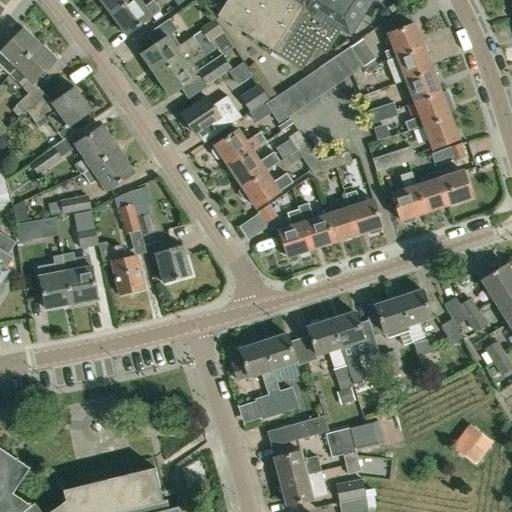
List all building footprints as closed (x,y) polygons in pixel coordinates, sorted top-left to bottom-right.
[(99,0),(111,15),(130,0),(99,0)] [(153,0),(152,0),(144,7),(138,0),(130,0),(111,15),(126,35),(161,9),(153,0)] [(200,0),(207,8),(218,0),(200,0)] [(229,0),(218,17),(300,69),(315,46),(325,52),(339,29),(349,36),(371,0),(229,0)] [(154,46),(141,54),(155,75),(169,65),(171,68),(209,42),(201,30),(176,47),(168,36),(177,30),(170,19),(146,35),(154,46)] [(223,20),(208,28),(213,38),(228,31),(223,20)] [(423,47),(414,24),(388,34),(393,48),(384,51),(388,60),(397,57),(423,47)] [(39,44),(23,29),(1,52),(0,52),(0,66),(9,75),(39,44)] [(362,38),(351,46),(364,65),(375,57),(362,38)] [(169,65),(155,75),(168,96),(180,88),(188,99),(207,87),(206,86),(231,69),(225,61),(222,56),(221,55),(220,56),(194,74),(189,67),(216,49),(210,41),(209,42),(171,68),(169,65)] [(44,94),(33,82),(55,60),(39,44),(9,75),(28,93),(15,106),(23,114),(27,111),(28,112),(46,94),(45,93),(44,94)] [(331,59),(339,72),(359,59),(350,46),(331,59)] [(406,80),(432,70),(423,47),(397,57),(388,60),(386,61),(395,84),(406,80)] [(344,79),(339,72),(331,59),(321,66),(335,86),(344,79)] [(359,59),(339,72),(344,79),(364,66),(359,59)] [(335,86),(321,66),(312,72),(326,92),(335,86)] [(414,103),(440,93),(432,70),(406,80),(414,103)] [(303,78),(317,98),(326,92),(312,72),(303,78)] [(317,98),(303,78),(294,84),(307,104),(317,98)] [(284,91),(298,111),(307,104),(294,84),(284,91)] [(250,112),(268,101),(259,86),(241,98),(250,112)] [(91,110),(74,88),(52,103),(46,94),(28,112),(39,128),(49,121),(63,141),(75,132),(70,125),(91,110)] [(279,124),(298,111),(284,91),(265,104),(279,124)] [(447,92),(441,94),(440,93),(414,103),(420,116),(404,122),(408,132),(423,126),(449,116),(445,105),(451,103),(447,92)] [(194,135),(218,119),(225,129),(241,118),(227,96),(212,106),(206,97),(180,114),(194,135)] [(393,104),(380,108),(384,121),(397,117),(393,104)] [(372,125),(384,121),(380,108),(368,113),(372,125)] [(449,116),(423,126),(432,149),(458,139),(449,116)] [(81,175),(83,173),(117,150),(101,126),(74,145),(83,160),(75,166),(81,175)] [(222,158),(229,167),(252,152),(266,142),(259,132),(245,142),(237,130),(214,146),(215,146),(212,148),(211,152),(216,159),(220,159),(222,158)] [(297,151),(307,144),(298,130),(288,137),(297,151)] [(305,163),(315,156),(307,144),(297,151),(305,163)] [(453,161),(464,157),(460,144),(449,148),(453,161)] [(62,158),(54,147),(30,164),(38,175),(62,158)] [(397,151),(401,164),(414,160),(410,147),(397,151)] [(117,150),(83,173),(90,185),(97,180),(105,192),(133,173),(117,150)] [(258,161),(252,152),(229,167),(242,187),(265,172),(280,162),(274,151),(258,161)] [(334,156),(338,167),(352,162),(349,151),(334,156)] [(385,155),(389,168),(401,164),(397,151),(385,155)] [(389,168),(385,155),(372,159),(376,172),(389,168)] [(315,156),(305,163),(313,175),(324,171),(318,161),(315,156)] [(318,161),(324,171),(338,167),(334,156),(318,161)] [(353,168),(360,188),(371,184),(363,164),(353,168)] [(446,169),(437,172),(439,178),(448,205),(471,197),(463,171),(448,175),(446,169)] [(273,183),(265,172),(242,187),(240,189),(239,193),(244,200),(247,201),(250,199),(256,208),(293,183),(287,173),(273,183)] [(415,218),(414,216),(425,212),(416,186),(411,172),(399,176),(404,190),(391,194),(400,220),(401,223),(404,224),(413,221),(415,218)] [(429,182),(416,186),(425,212),(448,205),(439,178),(437,172),(426,175),(429,182)] [(348,208),(357,234),(367,231),(368,233),(371,234),(380,231),(381,229),(381,227),(382,226),(373,200),(360,204),(356,191),(344,195),(348,208)] [(91,209),(88,195),(60,200),(62,214),(91,209)] [(298,209),(311,249),(334,242),(326,215),(313,219),(308,203),(297,207),(297,210),(298,209)] [(118,208),(125,234),(140,230),(133,204),(118,208)] [(269,204),(257,212),(265,224),(278,216),(269,204)] [(147,205),(135,208),(138,218),(149,215),(147,205)] [(326,215),(334,242),(357,234),(348,208),(326,215)] [(278,231),(282,242),(279,243),(278,248),(279,252),(284,255),(286,254),(287,257),(311,249),(306,233),(298,209),(297,210),(286,213),(291,227),(278,231)] [(92,210),(81,212),(84,228),(95,226),(92,210)] [(150,216),(138,219),(143,236),(154,233),(150,216)] [(36,220),(15,224),(18,242),(40,239),(36,220)] [(110,260),(119,295),(144,288),(136,256),(124,259),(121,247),(109,250),(107,241),(98,244),(102,262),(110,260)] [(182,245),(155,253),(164,284),(191,275),(182,245)] [(0,291),(4,284),(0,281),(0,277),(5,269),(13,256),(0,247),(0,291)] [(73,253),(62,255),(71,305),(97,300),(91,267),(77,269),(73,253)] [(45,310),(71,305),(62,255),(61,255),(64,272),(39,276),(45,310)] [(494,302),(511,290),(511,274),(505,264),(480,280),(494,302)] [(417,322),(431,318),(422,290),(399,298),(413,343),(418,357),(431,353),(426,339),(423,340),(417,322)] [(511,320),(511,290),(494,302),(508,323),(511,320)] [(455,326),(461,323),(479,311),(471,298),(460,305),(455,297),(443,304),(455,326)] [(375,306),(384,333),(386,339),(399,334),(403,346),(413,343),(399,298),(375,306)] [(479,311),(461,323),(467,334),(473,330),(474,333),(487,325),(479,311)] [(358,362),(352,343),(363,340),(355,312),(330,320),(350,379),(362,375),(358,362)] [(309,326),(307,327),(315,355),(327,351),(337,382),(350,379),(330,320),(320,323),(319,320),(316,319),(310,321),(309,323),(309,326)] [(287,334),(263,342),(272,369),(296,361),(287,334)] [(493,363),(506,355),(497,341),(484,349),(493,363)] [(286,412),(279,391),(272,369),(263,342),(239,350),(243,362),(232,365),(236,381),(248,377),(248,378),(261,373),(268,395),(254,399),(261,420),(286,412)] [(392,351),(380,355),(387,378),(400,374),(392,351)] [(511,363),(506,355),(493,363),(501,376),(511,368),(511,363)] [(182,394),(188,371),(159,364),(153,387),(182,394)] [(292,387),(279,391),(286,412),(287,412),(298,409),(296,402),(296,401),(292,387)] [(355,400),(351,388),(340,391),(336,392),(341,405),(355,400)] [(285,427),(289,442),(318,433),(314,419),(285,427)] [(380,444),(378,435),(375,423),(352,429),(356,449),(380,444)] [(344,462),(358,458),(349,428),(325,435),(331,458),(342,455),(344,462)] [(478,458),(495,443),(485,432),(468,447),(478,458)] [(0,511),(178,511),(178,507),(169,509),(166,499),(162,500),(154,468),(63,491),(65,500),(49,511),(40,511),(34,502),(30,506),(11,493),(28,466),(0,447),(0,511)] [(273,458),(280,482),(305,474),(320,469),(317,456),(303,460),(301,451),(273,458)] [(358,458),(344,462),(348,476),(361,472),(358,458)] [(327,495),(320,469),(305,474),(280,482),(286,506),(312,499),(312,498),(327,495)] [(339,502),(365,496),(362,479),(336,484),(339,502)] [(368,511),(365,496),(339,502),(341,511),(368,511)]
